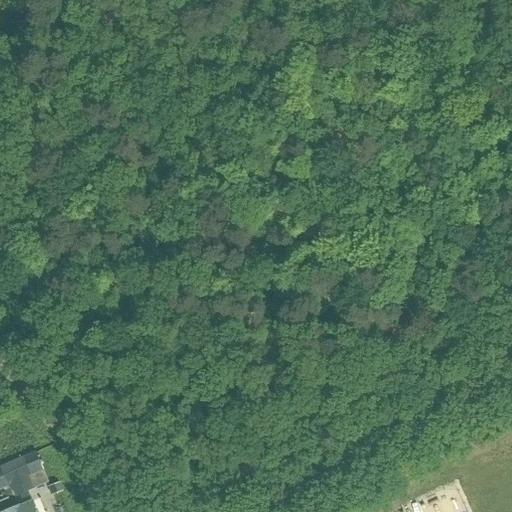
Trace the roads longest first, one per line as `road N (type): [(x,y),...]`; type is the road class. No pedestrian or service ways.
road 1 (track): [(0,365),(78,448),(107,511)]
road 2 (track): [(112,21),(0,151)]
